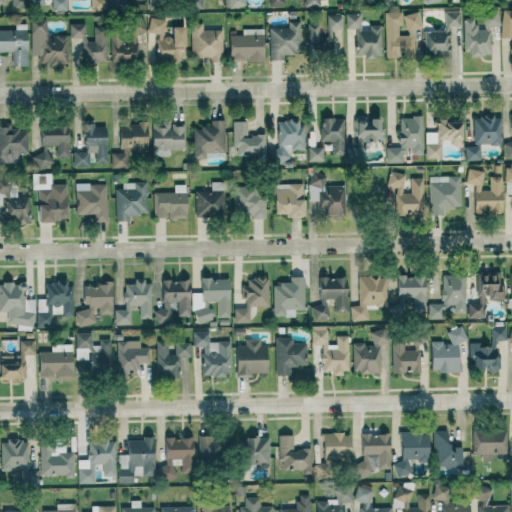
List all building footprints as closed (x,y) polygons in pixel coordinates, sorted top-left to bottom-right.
[(29,0),(30,5),(41,5),(41,0),(50,0),(50,10),(66,10),(65,0),(29,0)] [(106,0),(106,8),(128,8),(127,0),(106,0)] [(197,0),(188,0),(188,9),(201,9),(200,0),(197,0)] [(224,0),(225,8),(243,7),(242,0),(224,0)] [(413,58),(413,29),(419,29),(419,13),(404,14),(404,35),(397,35),(397,25),(401,25),(401,12),(383,12),(383,58),(413,58)] [(459,12),(443,12),(443,26),(459,27),(459,12)] [(463,19),(464,56),(491,55),(490,26),(498,26),(498,12),(482,12),(482,29),(475,30),(474,18),(463,19)] [(379,26),(359,27),(359,13),(344,14),(344,29),(353,29),(354,55),(363,55),(363,58),(380,58),(379,26)] [(341,15),(325,15),(326,37),(318,38),(317,23),(306,23),(306,56),(342,55),(341,15)] [(511,15),(500,15),(500,38),(510,38),(509,55),(511,54),(511,15)] [(164,18),(148,18),(147,32),(163,33),(164,18)] [(127,20),(129,42),(119,43),(118,35),(110,36),(111,61),(137,60),(135,35),(144,34),(142,19),(127,20)] [(29,56),(36,55),(37,64),(66,63),(65,36),(46,36),(45,20),(29,20),(29,56)] [(287,27),(267,28),(268,61),(282,60),(282,56),(299,55),(298,21),(287,22),(287,27)] [(83,24),(68,23),(68,38),(83,38),(83,24)] [(0,30),(0,52),(14,52),(14,67),(26,66),(25,24),(15,25),(15,30),(0,30)] [(83,63),(106,62),(104,27),(92,27),(93,41),(82,42),(83,63)] [(158,61),(183,60),(182,27),(170,27),(170,37),(157,37),(158,61)] [(261,28),(241,29),(241,35),(227,35),(227,62),(262,61),(261,28)] [(423,55),(450,54),(450,31),(423,32),(423,55)] [(347,162),(361,162),(361,142),(382,141),(382,127),(378,127),(378,119),(366,119),(366,116),(354,117),(355,147),(346,147),(347,162)] [(384,163),(405,163),(405,155),(421,154),(421,117),(397,118),(398,147),(384,148),(384,163)] [(471,118),(472,145),(500,144),(499,117),(471,118)] [(342,118),(319,119),(319,142),(330,142),(330,156),(343,156),(342,118)] [(440,143),(459,143),(459,119),(434,119),(434,144),(424,144),(424,159),(440,159),(440,143)] [(223,120),(209,121),(209,127),(192,127),(193,159),(204,159),(204,153),(223,152),(223,120)] [(276,150),(269,150),(269,162),(288,161),(288,150),(303,150),(303,127),(297,127),(297,120),(275,120),(276,150)] [(245,121),(231,122),(232,147),(227,147),(227,158),(264,157),(263,135),(245,135),(245,121)] [(0,123),(0,163),(20,163),(20,158),(27,158),(26,130),(10,130),(9,124),(0,123)] [(169,150),(184,149),(183,123),(150,124),(151,157),(169,156),(169,150)] [(118,124),(118,148),(146,148),(145,124),(118,124)] [(40,146),(55,146),(55,158),(67,158),(67,125),(39,126),(40,146)] [(106,163),(104,125),(83,125),(84,148),(94,148),(94,163),(106,163)] [(32,170),(50,168),(48,146),(40,147),(40,154),(31,155),(32,170)] [(463,146),(464,161),(479,161),(478,146),(463,146)] [(306,162),(322,162),(322,147),(306,147),(306,162)] [(110,168),(125,168),(126,149),(122,149),(122,153),(110,153),(110,168)] [(72,169),(88,169),(88,152),(71,152),(72,169)] [(511,168),(504,168),(503,194),(511,194),(511,195),(511,208),(511,207),(511,168)] [(501,177),(488,177),(488,191),(481,191),(481,170),(465,170),(465,185),(473,185),(473,212),(500,212),(501,177)] [(343,186),(324,185),(324,173),(308,173),(307,201),(319,201),(319,215),(342,216),(343,186)] [(422,178),(409,178),(409,193),(402,193),(402,173),(387,173),(386,187),(394,187),(394,216),(421,216),(422,178)] [(65,221),(65,184),(51,184),(51,174),(35,174),(35,222),(65,221)] [(428,176),(427,215),(444,215),(444,208),(459,208),(459,177),(428,176)] [(1,222),(28,223),(29,197),(10,196),(11,179),(0,178),(0,205),(1,206),(1,222)] [(114,189),(115,222),(128,221),(128,215),(146,215),(145,182),(121,183),(122,189),(114,189)] [(194,217),(223,216),(223,182),(209,182),(210,191),(193,191),(194,217)] [(75,215),(92,214),(92,222),(106,221),(105,183),(74,184),(75,215)] [(152,193),(152,219),(185,218),(185,184),(173,184),(173,192),(152,193)] [(301,184),(272,184),(273,215),(285,214),(285,218),(302,218),(301,184)] [(231,188),(232,217),(264,217),(263,188),(231,188)] [(503,300),(503,283),(497,283),(497,274),(476,275),(476,303),(467,303),(467,318),(482,318),(482,300),(503,300)] [(357,306),(349,306),(349,321),(366,320),(365,306),(385,305),(384,276),(356,276),(357,306)] [(396,276),(396,297),(412,297),(412,311),(423,311),(424,276),(396,276)] [(464,313),(463,276),(440,276),(440,303),(427,303),(427,320),(449,319),(449,313),(464,313)] [(267,306),(266,277),(246,278),(246,286),(242,286),(242,308),(232,308),(233,323),(248,323),(248,307),(267,306)] [(271,284),(271,317),(293,317),(293,309),(302,309),(302,277),(288,277),(288,283),(271,284)] [(346,311),(344,277),(317,278),(318,305),(311,305),(311,319),(326,318),(325,299),(333,299),(333,312),(346,311)] [(227,279),(199,279),(199,293),(192,293),(192,322),(208,322),(208,302),(215,302),(216,318),(228,318),(227,279)] [(189,316),(188,280),(160,281),(162,309),(153,310),(154,324),(170,323),(170,303),(176,302),(177,316),(189,316)] [(70,316),(69,281),(43,282),(44,299),(36,299),(36,314),(49,313),(49,308),(60,307),(60,317),(70,316)] [(150,318),(149,281),(132,281),(132,283),(122,284),(123,309),(113,309),(113,324),(130,324),(129,306),(138,306),(138,319),(150,318)] [(33,300),(24,300),(24,283),(0,283),(0,311),(6,312),(6,325),(33,325),(33,300)] [(110,284),(81,285),(82,309),(75,309),(76,325),(95,324),(95,315),(111,314),(110,284)] [(346,336),(334,336),(334,344),(326,344),(326,326),(310,326),(310,345),(320,344),(320,370),(330,370),(331,373),(347,373),(346,336)] [(504,341),(504,327),(489,327),(490,346),(476,346),(476,342),(468,343),(469,368),(486,368),(486,372),(497,372),(496,341),(504,341)] [(430,372),(458,371),(458,342),(464,342),(463,329),(447,329),(447,342),(429,342),(430,372)] [(351,344),(351,373),(378,372),(378,344),(385,344),(385,330),(369,330),(370,344),(351,344)] [(207,342),(207,332),(191,332),(192,347),(200,346),(200,376),(228,375),(227,341),(207,342)] [(74,333),(75,374),(109,373),(109,339),(98,339),(98,345),(90,345),(90,333),(74,333)] [(417,350),(418,342),(424,343),(425,336),(413,336),(412,350),(417,350)] [(291,337),(273,338),(274,375),(289,375),(289,364),(304,364),(304,343),(291,343),(291,337)] [(138,340),(115,341),(116,379),(126,379),(126,372),(138,372),(138,363),(148,363),(148,347),(138,347),(138,340)] [(173,342),(173,354),(166,354),(166,340),(155,340),(155,376),(177,376),(177,357),(188,356),(188,342),(173,342)] [(264,372),(265,341),(243,341),(243,346),(234,345),(234,377),(251,377),(251,372),(264,372)] [(391,373),(418,372),(418,350),(402,350),(402,342),(390,342),(391,373)] [(0,354),(0,379),(23,380),(24,343),(18,343),(18,355),(0,354)] [(37,379),(71,378),(71,352),(36,353),(37,379)] [(470,430),(471,454),(480,454),(480,459),(505,458),(504,429),(470,430)] [(446,430),(432,430),(433,468),(461,467),(460,446),(446,446),(446,430)] [(427,460),(426,431),(399,431),(399,462),(392,462),(393,475),(407,475),(407,460),(427,460)] [(348,433),(321,433),(321,462),(348,461),(348,433)] [(388,472),(387,433),(360,433),(361,462),(354,462),(354,473),(388,472)] [(291,434),(277,434),(278,469),(301,469),(301,474),(310,474),(309,448),(291,448),(291,434)] [(197,462),(218,461),(218,436),(196,436),(197,462)] [(267,464),(267,436),(237,437),(238,465),(267,464)] [(164,466),(158,466),(158,478),(175,478),(175,465),(180,465),(180,458),(191,458),(191,437),(163,438),(164,466)] [(153,475),(152,438),(126,439),(126,455),(116,455),(117,484),(132,483),(131,476),(153,475)] [(93,483),(93,464),(101,464),(101,476),(114,475),(113,439),(97,439),(97,442),(86,443),(86,459),(76,459),(77,484),(93,483)] [(0,440),(0,449),(1,474),(19,474),(19,486),(36,485),(36,470),(27,470),(26,440),(0,440)] [(39,476),(72,475),(72,451),(64,452),(64,444),(38,444),(39,476)] [(467,511),(467,499),(450,499),(450,484),(432,484),(432,500),(440,500),(439,511),(467,511)] [(314,500),(314,511),(341,511),(341,501),(351,501),(350,486),(334,487),(334,500),(314,500)] [(506,511),(506,504),(487,505),(487,486),(472,486),(473,499),(476,499),(476,511),(506,511)] [(358,511),(389,511),(389,507),(369,508),(368,487),(354,487),(354,502),(358,501),(358,511)] [(428,511),(428,494),(415,494),(415,507),(409,507),(409,488),(393,488),(393,509),(401,509),(400,511),(428,511)] [(277,511),(308,511),(308,494),(295,495),(295,508),(277,508),(277,511)] [(238,506),(237,511),(270,511),(271,506),(258,506),(258,497),(243,497),(243,506),(238,506)] [(152,511),(153,506),(139,507),(139,500),(129,500),(129,507),(119,507),(119,511),(152,511)] [(41,510),(40,511),(73,511),(74,503),(55,504),(55,510),(41,510)]
